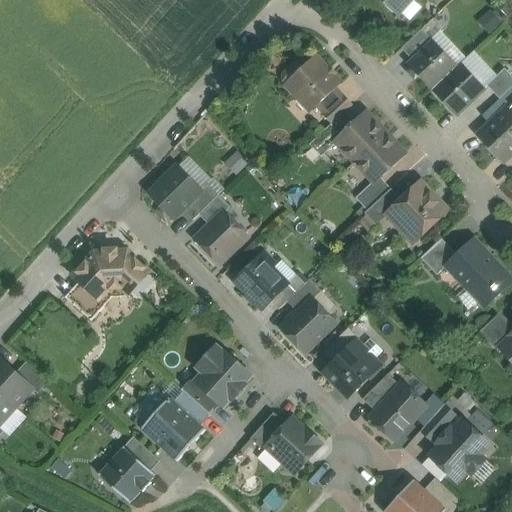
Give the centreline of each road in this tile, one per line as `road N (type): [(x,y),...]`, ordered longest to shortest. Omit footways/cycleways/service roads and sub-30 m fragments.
road 1 (residential): [(511,222),(300,0)]
road 2 (residential): [(299,0),(116,195)]
road 3 (residential): [(116,195),(297,369)]
road 4 (residential): [(297,369),(178,498)]
road 5 (residential): [(116,195),(0,324)]
road 6 (residential): [(297,369),(371,445),(351,465)]
